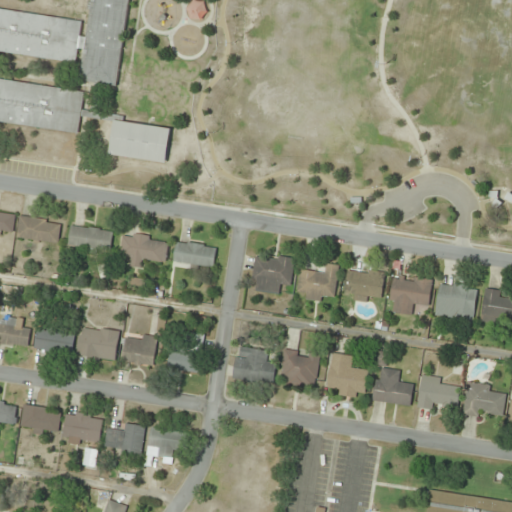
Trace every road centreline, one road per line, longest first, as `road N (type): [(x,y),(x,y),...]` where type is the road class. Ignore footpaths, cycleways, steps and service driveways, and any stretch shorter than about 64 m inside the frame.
road 1 (residential): [(511,262),(0,181)]
road 2 (residential): [(511,452),(0,373)]
road 3 (residential): [(173,511),(209,459),(248,220)]
